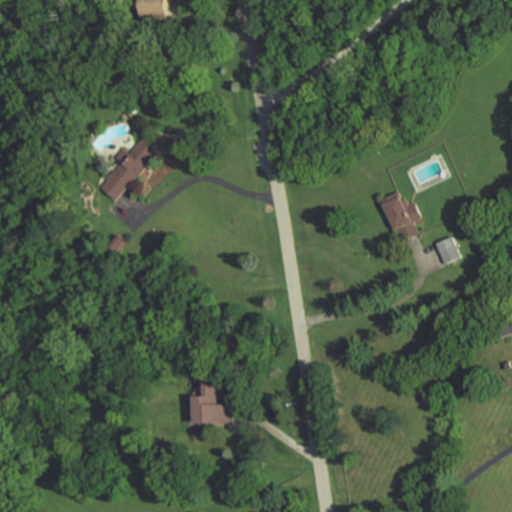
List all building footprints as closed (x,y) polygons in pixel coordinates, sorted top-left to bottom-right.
[(169,0),(143,0),(143,15),(169,15),(169,0)] [(123,161),(103,189),(120,201),(157,150),(143,139),(132,154),(125,149),(119,158),(123,161)] [(418,202),(410,205),(404,191),(385,199),(403,242),(421,234),(416,222),(425,218),(418,202)] [(118,252),(127,241),(119,235),(110,246),(118,252)] [(448,264),(464,258),(456,237),(439,243),(448,264)] [(234,404),(222,404),(223,384),(206,383),(206,396),(196,396),(196,423),(234,424),(234,404)]
